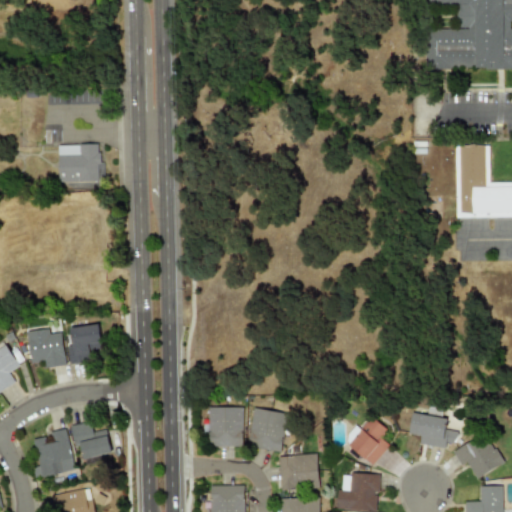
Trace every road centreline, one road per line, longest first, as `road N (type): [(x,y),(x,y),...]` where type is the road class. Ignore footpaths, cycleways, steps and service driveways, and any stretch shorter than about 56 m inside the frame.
road 1 (primary): [(137,130),(145,511)]
road 2 (primary): [(171,511),(164,199)]
road 3 (residential): [(0,425),(66,394),(143,391)]
road 4 (primary): [(162,130),(159,0)]
road 5 (residential): [(170,466),(250,469),(261,483),(263,511)]
